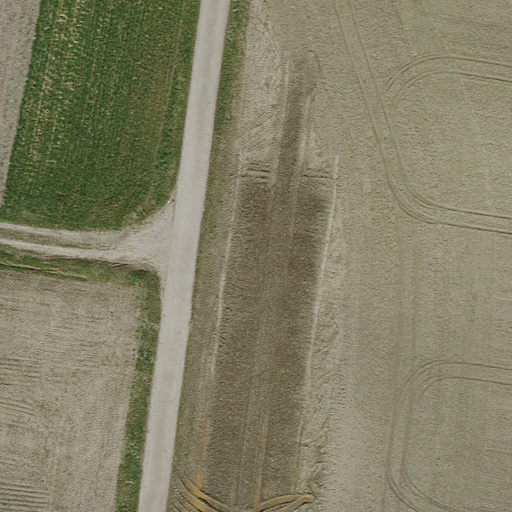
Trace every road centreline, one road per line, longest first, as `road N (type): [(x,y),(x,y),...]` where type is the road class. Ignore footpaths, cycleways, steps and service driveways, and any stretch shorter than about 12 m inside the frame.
road 1 (track): [(150,511),(218,0)]
road 2 (track): [(184,253),(0,232)]
